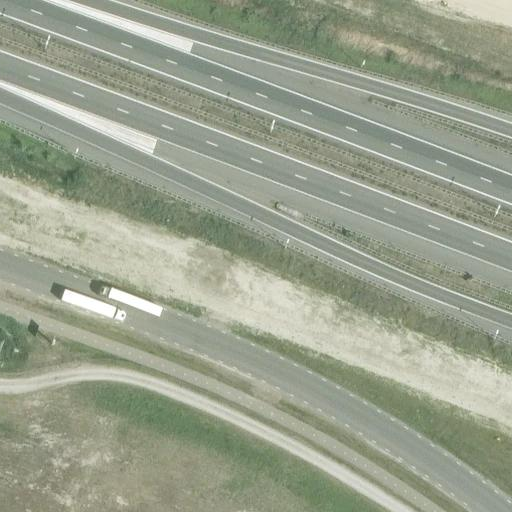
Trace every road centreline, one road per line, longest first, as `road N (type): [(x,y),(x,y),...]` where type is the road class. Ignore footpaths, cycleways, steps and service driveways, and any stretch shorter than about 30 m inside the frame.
road 1 (trunk): [(0,86),(48,118),(511,325)]
road 2 (tertiary): [(0,265),(263,364),(376,427),(493,511)]
road 3 (trunk): [(0,66),(511,258)]
road 4 (trunk): [(511,191),(0,0)]
road 5 (trunk): [(511,131),(95,0)]
